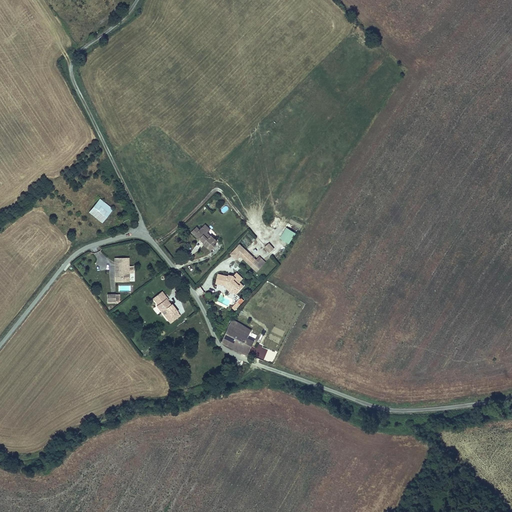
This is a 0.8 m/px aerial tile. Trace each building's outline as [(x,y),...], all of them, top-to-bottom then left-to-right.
[(100,198),(96,203),(110,214),(114,209),(100,198)] [(110,214),(96,203),(89,211),(102,223),(110,214)] [(212,233),(215,231),(210,226),(205,230),(202,234),(210,242),(208,244),(215,251),(220,247),(218,245),(222,242),(216,236),(215,236),(212,233)] [(205,230),(202,227),(197,232),(208,244),(210,242),(202,234),(205,230)] [(285,227),(280,239),(290,244),(295,232),(285,227)] [(265,257),(247,241),(239,251),(244,256),(248,252),(260,262),(265,257)] [(269,242),(264,247),(270,253),(274,248),(269,242)] [(116,270),(118,269),(120,284),(118,284),(118,290),(125,289),(125,284),(130,283),(130,277),(133,277),(133,272),(129,272),(128,263),(115,264),(116,270)] [(224,277),(221,287),(231,290),(232,288),(235,289),(240,294),(245,290),(243,288),(246,285),(249,282),(242,276),(238,279),(234,278),(233,279),(224,277)] [(250,289),(246,285),(243,288),(245,290),(240,294),(235,289),(232,288),(231,290),(234,291),(241,298),(250,289)] [(200,286),(195,290),(199,296),(204,292),(200,286)] [(171,301),(165,295),(157,302),(163,309),(162,310),(167,316),(170,313),(173,316),(177,320),(184,314),(176,307),(175,308),(172,304),(170,302),(171,301)] [(124,301),(111,303),(112,309),(122,308),(124,306),(124,301)] [(186,317),(184,314),(177,320),(173,316),(170,313),(167,316),(177,326),(186,317)] [(221,343),(240,352),(248,338),(251,330),(232,319),(221,343)] [(254,341),(248,338),(240,352),(247,355),(254,341)]
